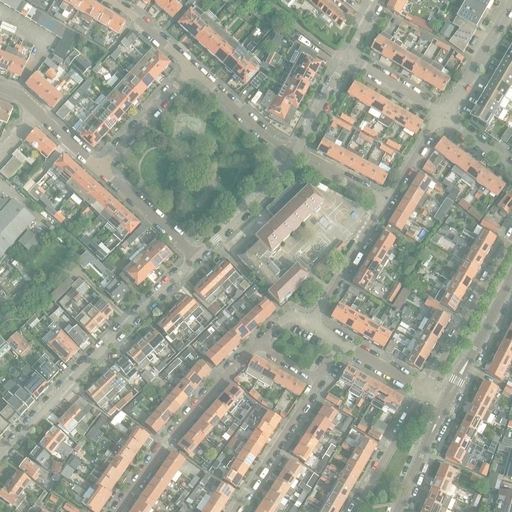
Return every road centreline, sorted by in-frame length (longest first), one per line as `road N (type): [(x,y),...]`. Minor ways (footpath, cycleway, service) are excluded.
road 1 (residential): [(195,257),(2,456)]
road 2 (residential): [(257,344),(164,444),(118,511)]
road 3 (residential): [(511,237),(424,389)]
road 4 (residential): [(234,511),(318,380)]
road 5 (residential): [(311,324),(386,202)]
road 6 (residential): [(444,401),(511,276)]
road 7 (residential): [(424,389),(354,511)]
road 8 (residential): [(292,158),(195,257)]
road 9 (unknown): [(158,38),(63,135)]
road 10 (residential): [(100,169),(191,69)]
road 11 (residential): [(191,69),(292,158)]
road 12 (residential): [(195,257),(100,169)]
road 13 (residential): [(443,113),(511,3)]
road 14 (residential): [(396,511),(444,401)]
